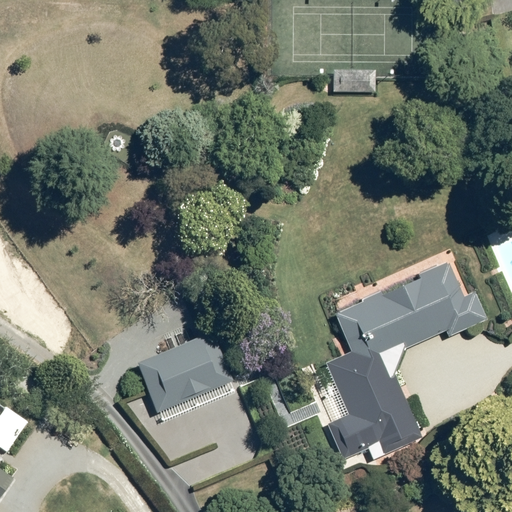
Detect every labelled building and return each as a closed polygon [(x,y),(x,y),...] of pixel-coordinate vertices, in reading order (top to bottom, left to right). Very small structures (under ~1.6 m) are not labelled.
[(377,72),(326,69),(325,92),(376,94),(377,72)] [(395,377),(406,349),(445,334),(447,339),(487,323),(475,293),(463,297),(449,264),(417,277),(418,281),(333,314),(349,354),(338,358),(380,456),(421,438),(416,427),(425,423),(408,384),(399,388),(395,377)] [(209,335),(137,365),(157,414),(229,384),(209,335)] [(0,449),(7,454),(29,423),(6,407),(0,415),(0,449)] [(0,494),(12,476),(0,468),(0,494)]
